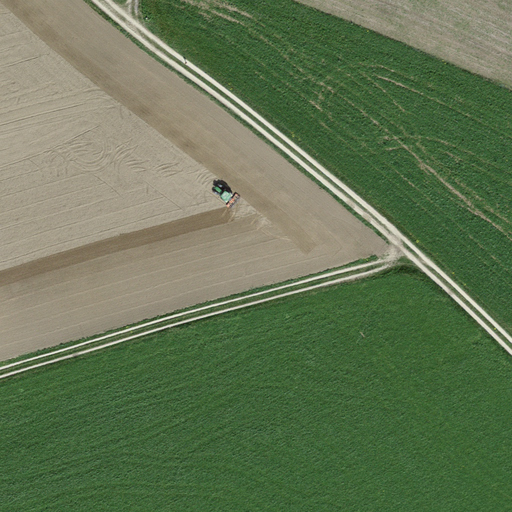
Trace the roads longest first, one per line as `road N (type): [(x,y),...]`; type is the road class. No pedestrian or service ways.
road 1 (track): [(0,372),(418,257)]
road 2 (track): [(131,24),(418,257)]
road 3 (track): [(418,257),(511,338)]
